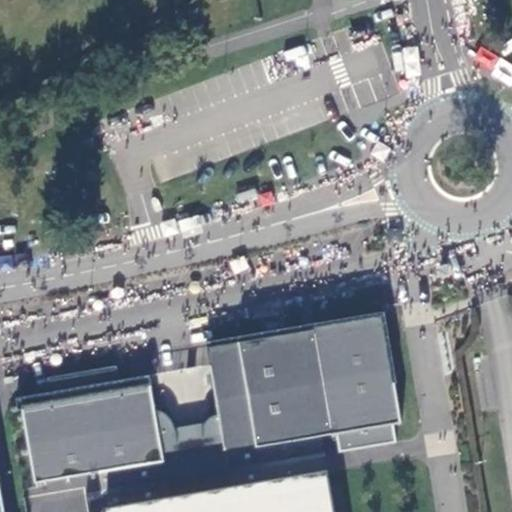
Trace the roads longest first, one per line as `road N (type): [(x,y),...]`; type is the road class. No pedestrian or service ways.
road 1 (tertiary): [(0,288),(155,256),(406,185)]
road 2 (tertiary): [(406,185),(431,212),(450,219),(488,212),(511,185)]
